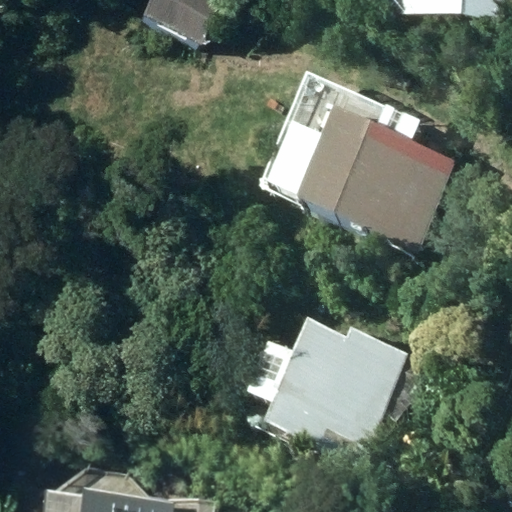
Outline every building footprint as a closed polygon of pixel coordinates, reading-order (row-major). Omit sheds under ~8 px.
[(157,0),(141,44),(204,66),(220,17),(171,0),(157,0)] [(511,0),(419,0),(417,41),(511,46),(511,0)] [(388,157),(348,143),(315,231),(428,273),(460,184),(420,170),(429,145),(397,132),(388,157)] [(184,358),(206,307),(155,287),(135,338),(184,358)] [(321,348),(280,451),(367,487),(415,372),(361,350),(355,362),(321,348)]
